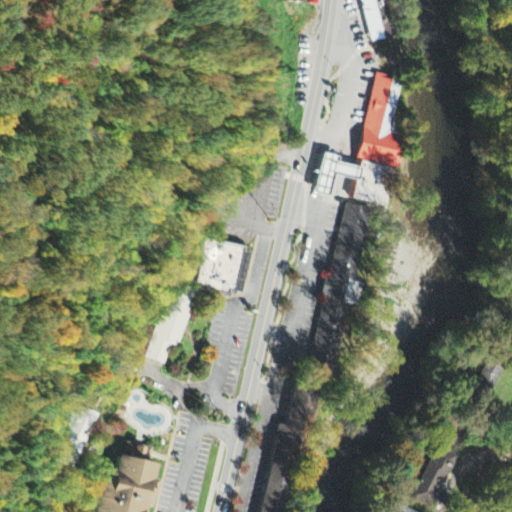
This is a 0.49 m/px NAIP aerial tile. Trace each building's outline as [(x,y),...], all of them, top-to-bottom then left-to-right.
[(360,0),(369,42),(393,37),(385,0),(360,0)] [(355,168),(336,164),(337,158),(321,154),(313,194),(328,197),(332,176),(351,180),(347,201),(385,208),(392,170),(397,171),(403,139),(396,138),(399,124),(391,123),(398,85),(385,82),(386,76),(373,74),(355,168)] [(345,200),(359,203),(326,356),(309,353),(321,296),(317,295),(323,271),(329,272),(345,200)] [(146,360),(163,366),(171,345),(177,348),(197,292),(174,284),(146,360)] [(500,369),(486,398),(471,390),(485,361),(500,369)] [(253,511),(272,424),(282,426),(292,380),(305,383),(277,511),(253,511)] [(98,416),(81,408),(57,463),(74,471),(98,416)] [(445,408),(434,436),(456,445),(467,417),(445,408)] [(492,447),(511,458),(511,456),(511,439),(500,433),(492,447)] [(456,452),(429,504),(410,494),(430,456),(423,452),(430,438),(456,452)] [(153,466),(119,457),(115,472),(106,470),(94,511),(143,511),(144,510),(148,509),(155,484),(151,481),(153,466)] [(393,511),(399,503),(415,511),(393,511)]
